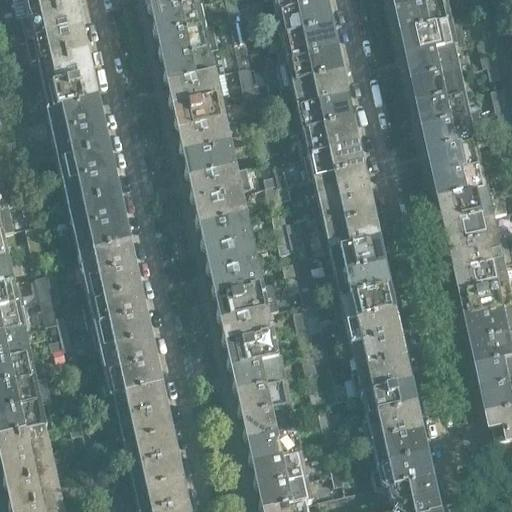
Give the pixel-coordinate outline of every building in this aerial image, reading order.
[(73,15),(69,0),(26,0),(24,1),(30,24),(73,15)] [(192,10),(190,0),(147,0),(148,5),(146,9),(148,15),(151,17),(151,19),(192,10)] [(321,9),(319,0),(274,0),(278,19),(321,9)] [(448,6),(446,0),(396,0),(398,3),(395,6),(397,13),(400,14),(401,17),(448,6)] [(237,17),(234,3),(233,1),(223,3),(228,27),(239,25),(237,17)] [(249,15),(246,1),(234,3),(237,17),(249,15)] [(453,30),(448,6),(401,17),(403,27),(401,29),(402,36),(405,38),(406,41),(453,30)] [(202,8),(192,10),(151,19),(154,29),(151,32),(153,39),(156,41),(157,43),(198,34),(207,31),(202,8)] [(327,33),(321,9),(278,19),(284,42),(327,33)] [(488,22),(486,13),(485,10),(474,13),(477,25),(488,22)] [(501,31),(497,11),(486,13),(488,22),(490,33),(501,31)] [(78,39),(73,15),(30,24),(35,48),(78,39)] [(491,34),(490,33),(488,22),(477,25),(480,37),(491,34)] [(243,42),(239,27),(239,25),(228,27),(234,51),(244,48),(243,42)] [(459,54),(453,30),(406,41),(408,51),(406,53),(407,60),(411,62),(411,64),(453,55),(454,55),(459,54)] [(207,31),(198,34),(157,43),(159,53),(157,56),(158,63),(162,65),(162,67),(203,58),(217,54),(211,31),(207,31)] [(505,48),(501,31),(490,33),(491,34),(493,46),(494,50),(505,48)] [(332,57),(327,33),(284,42),(289,66),(332,57)] [(82,57),(84,55),(83,48),(80,47),(78,39),(35,48),(26,50),(31,74),(40,72),(83,62),(82,57)] [(256,48),(254,40),(243,42),(244,48),(245,51),(256,48)] [(247,60),(245,51),(244,48),(234,51),(239,74),(249,72),(247,60)] [(258,57),(256,48),(245,51),(247,60),(258,57)] [(217,54),(203,58),(162,67),(164,77),(162,80),(164,86),(167,89),(167,90),(208,81),(218,79),(223,78),(218,54),(217,54)] [(9,79),(4,55),(0,56),(0,78),(1,81),(9,79)] [(459,79),(454,55),(453,55),(411,64),(413,74),(411,77),(413,84),(416,85),(417,88),(459,79)] [(511,79),(506,55),(496,57),(496,58),(499,70),(501,81),(511,79)] [(339,76),(338,69),(334,68),(332,57),(289,66),(278,69),(283,93),(294,90),(337,80),(337,79),(339,76)] [(499,70),(496,58),(487,60),(490,72),(499,70)] [(89,86),(86,72),(88,70),(86,63),(83,62),(40,72),(46,96),(89,86)] [(501,82),(501,81),(499,70),(490,72),(492,84),(501,82)] [(255,97),(253,90),(251,78),(238,81),(242,99),(255,97)] [(218,79),(208,81),(167,90),(170,101),(167,104),(169,110),(172,112),(173,115),(204,107),(204,104),(213,102),(217,101),(222,100),(218,79)] [(464,103),(459,79),(417,88),(419,98),(416,101),(418,108),(421,109),(422,112),(464,103)] [(511,103),(511,82),(511,79),(501,81),(501,82),(504,94),(506,105),(511,103)] [(343,104),(340,93),(342,91),(341,84),(338,83),(337,80),(294,90),(283,93),(281,93),(286,117),(292,115),(300,114),(343,104)] [(94,110),(89,86),(46,96),(51,120),(94,110)] [(267,96),(265,87),(253,90),(255,97),(255,99),(267,96)] [(17,102),(15,93),(4,95),(6,103),(6,105),(17,102)] [(269,105),(267,96),(255,99),(257,107),(269,105)] [(257,107),(255,99),(255,97),(242,99),(247,123),(260,120),(257,107)] [(219,129),(215,112),(219,111),(217,101),(213,102),(204,104),(204,107),(173,115),(175,124),(173,128),(174,134),(177,136),(178,138),(219,129)] [(19,111),(17,102),(6,105),(7,109),(8,113),(19,111)] [(469,127),(464,103),(422,112),(424,122),(422,125),(423,132),(426,133),(427,136),(469,127)] [(348,128),(343,104),(300,114),(292,115),(298,139),(305,138),(348,128)] [(509,118),(507,106),(498,108),(500,120),(509,118)] [(10,123),(8,113),(7,109),(0,110),(0,123),(0,125),(10,123)] [(99,134),(94,110),(51,120),(48,120),(53,144),(99,134)] [(511,129),(509,118),(500,120),(503,132),(511,130),(511,129)] [(263,134),(261,123),(260,120),(247,123),(252,147),(265,144),(263,134)] [(475,150),(469,127),(427,136),(429,146),(427,148),(429,156),(432,157),(432,160),(475,150)] [(353,152),(348,128),(305,138),(298,139),(303,163),(310,161),(353,152)] [(224,150),(224,149),(219,129),(178,138),(180,148),(178,152),(179,158),(183,160),(183,162),(215,155),(214,152),(224,150)] [(276,144),(273,132),(263,134),(265,144),(266,146),(276,144)] [(103,152),(106,150),(104,143),(101,142),(99,134),(53,144),(59,168),(105,157),(104,157),(103,152)] [(28,150),(25,136),(14,139),(15,146),(16,152),(28,150)] [(268,158),(266,146),(265,144),(252,147),(258,171),(271,168),(268,158)] [(279,156),(276,144),(266,146),(268,158),(279,156)] [(18,158),(16,152),(15,146),(5,148),(8,160),(18,158)] [(230,177),(226,160),(230,159),(227,149),(224,149),(224,150),(214,152),(215,155),(183,162),(185,172),(183,175),(185,182),(188,184),(189,186),(230,177)] [(31,163),(28,150),(16,152),(18,158),(19,165),(31,163)] [(480,174),(475,150),(432,160),(435,170),(432,172),(434,179),(437,181),(438,184),(480,174)] [(360,171),(359,164),(356,163),(353,152),(310,161),(303,163),(308,187),(315,185),(358,176),(358,174),(360,171)] [(110,181),(107,167),(109,165),(107,158),(104,157),(105,157),(59,168),(64,191),(110,181)] [(19,165),(18,158),(8,160),(7,160),(13,184),(23,181),(22,176),(19,165)] [(288,191),(283,169),(271,172),(272,173),(276,191),(276,194),(288,191)] [(245,173),(230,177),(189,186),(191,196),(189,199),(190,205),(193,208),(194,210),(226,203),(225,200),(234,197),(238,196),(249,194),(245,173)] [(263,194),(276,191),(272,173),(267,174),(269,184),(261,185),(263,194)] [(485,198),(486,198),(496,196),(495,193),(490,194),(486,173),(480,174),(438,184),(440,193),(438,196),(439,203),(442,205),(443,207),(485,198)] [(364,200),(361,189),(363,186),(362,179),(359,178),(358,176),(315,185),(321,209),(364,200)] [(115,205),(110,181),(64,191),(69,215),(115,205)] [(38,197),(37,188),(25,191),(27,198),(27,199),(38,197)] [(280,210),(276,194),(276,191),(263,194),(267,213),(280,210)] [(291,208),(288,191),(276,194),(280,210),(291,208)] [(240,224),(236,207),(240,206),(238,196),(234,197),(225,200),(226,203),(194,210),(196,220),(194,223),(195,229),(199,231),(199,234),(240,224)] [(40,206),(38,197),(27,199),(29,207),(29,208),(40,206)] [(29,207),(27,199),(27,198),(17,200),(19,209),(29,207)] [(488,205),(486,198),(485,198),(443,207),(445,217),(443,220),(445,227),(448,229),(448,231),(491,222),(507,218),(503,202),(488,205)] [(369,223),(364,200),(321,209),(326,233),(369,223)] [(120,228),(115,205),(69,215),(74,239),(120,228)] [(31,216),(29,208),(29,207),(19,209),(21,218),(31,216)] [(7,212),(0,213),(0,239),(13,236),(7,212)] [(286,238),(284,228),(282,220),(269,223),(273,241),(286,238)] [(497,246),(491,222),(448,231),(450,241),(448,244),(450,251),(453,252),(454,255),(497,246)] [(374,247),(369,223),(326,233),(331,257),(374,247)] [(245,245),(240,224),(199,234),(201,243),(199,247),(201,253),(204,255),(204,257),(236,250),(235,247),(245,245)] [(297,239),(294,226),(284,228),(286,238),(287,242),(297,239)] [(125,247),(127,245),(125,238),(122,237),(120,228),(74,239),(80,262),(126,252),(125,247)] [(49,244),(46,229),(34,231),(35,233),(38,247),(49,244)] [(40,256),(38,248),(38,247),(35,233),(25,236),(30,258),(40,256)] [(290,257),(289,252),(287,242),(286,238),(273,241),(278,260),(290,257)] [(299,249),(297,239),(287,242),(289,252),(299,249)] [(51,253),(49,244),(38,247),(38,248),(40,256),(51,253)] [(251,272),(247,255),(251,254),(249,244),(245,245),(235,247),(236,250),(204,257),(207,267),(205,271),(206,277),(209,279),(210,281),(251,272)] [(502,269),(497,246),(454,255),(456,265),(453,267),(455,275),(458,276),(459,279),(502,269)] [(381,266),(380,260),(377,258),(374,247),(331,257),(337,281),(380,271),(379,269),(381,266)] [(131,276),(128,263),(130,261),(129,254),(126,252),(80,262),(85,286),(131,276)] [(41,264),(40,256),(30,258),(32,266),(41,264)] [(307,287),(302,263),(292,265),(293,268),(297,286),(298,289),(307,287)] [(297,286),(293,268),(279,271),(283,289),(297,286)] [(507,293),(502,269),(459,279),(461,289),(459,291),(460,299),(464,300),(464,303),(507,293)] [(385,295),(382,284),(385,281),(383,274),(380,273),(380,271),(337,281),(342,304),(385,295)] [(255,292),(251,272),(210,281),(212,291),(210,295),(211,301),(215,303),(215,305),(247,298),(246,295),(255,293),(255,292)] [(136,300),(131,276),(85,286),(90,310),(136,300)] [(60,292),(57,278),(45,280),(48,294),(60,292)] [(301,305),(298,289),(297,286),(283,289),(287,308),(301,305)] [(18,287),(8,289),(0,290),(0,316),(13,313),(23,311),(18,287)] [(313,311),(307,287),(298,289),(301,305),(302,311),(303,313),(313,311)] [(280,316),(277,299),(275,291),(270,292),(269,290),(259,293),(259,292),(255,292),(255,293),(246,295),(247,298),(215,305),(217,315),(215,318),(217,325),(220,327),(220,329),(261,320),(265,319),(280,316)] [(63,305),(60,292),(48,294),(49,297),(51,305),(51,308),(63,305)] [(511,292),(507,293),(464,303),(466,313),(464,315),(466,322),(469,324),(469,327),(511,317),(511,292)] [(390,319),(385,295),(342,304),(332,307),(337,330),(347,328),(390,319)] [(51,305),(49,297),(39,299),(41,307),(51,305)] [(142,323),(136,300),(90,310),(96,333),(142,323)] [(52,313),(51,308),(51,305),(41,307),(43,315),(52,313)] [(23,311),(13,313),(0,316),(0,341),(19,338),(29,335),(23,311)] [(318,335),(313,311),(303,313),(304,316),(307,334),(308,337),(318,335)] [(307,334),(304,316),(290,319),(294,337),(307,334)] [(511,342),(511,317),(469,327),(472,336),(469,339),(471,346),(474,348),(475,350),(511,342)] [(266,340),(270,339),(265,319),(261,320),(220,329),(223,339),(220,342),(222,348),(225,351),(226,353),(257,346),(257,343),(266,340)] [(395,342),(390,319),(347,328),(337,330),(343,354),(352,352),(395,342)] [(146,343),(148,340),(146,333),(143,331),(142,323),(96,333),(84,336),(90,360),(101,357),(147,347),(146,343)] [(70,339),(67,326),(56,329),(59,342),(70,339)] [(312,352),(308,337),(307,334),(294,337),(298,355),(312,352)] [(323,358),(318,335),(308,337),(312,352),(313,358),(313,361),(323,358)] [(0,367),(24,362),(19,338),(0,341),(0,367)] [(73,350),(70,339),(59,342),(60,348),(61,353),(73,350)] [(272,367),(268,350),(272,349),(270,339),(266,340),(257,343),(257,346),(226,353),(228,363),(226,366),(227,372),(230,374),(231,377),(272,367)] [(403,362),(401,355),(398,354),(395,342),(352,352),(358,376),(401,366),(400,364),(403,362)] [(511,342),(475,350),(477,360),(475,363),(476,370),(479,371),(480,374),(511,367),(511,342)] [(152,371),(149,358),(151,356),(150,349),(147,347),(101,357),(106,381),(152,371)] [(64,364),(61,354),(52,356),(54,366),(64,364)] [(329,382),(323,358),(313,361),(314,362),(318,382),(319,385),(329,382)] [(0,393),(30,387),(24,362),(0,367),(0,393)] [(318,382),(314,362),(299,366),(303,386),(307,385),(318,382)] [(406,390),(404,379),(406,377),(404,370),(401,368),(401,366),(358,376),(363,400),(406,390)] [(279,391),(274,367),(272,367),(231,377),(233,386),(231,390),(232,396),(236,398),(236,400),(279,391)] [(511,367),(480,374),(482,384),(480,387),(482,394),(485,395),(485,398),(511,392),(511,367)] [(157,394),(152,371),(106,381),(111,404),(114,404),(157,394)] [(81,387),(78,374),(67,376),(67,378),(69,389),(81,387)] [(324,408),(319,385),(318,382),(307,385),(313,408),(313,411),(324,408)] [(334,406),(329,382),(319,385),(324,408),(334,406)] [(43,384),(30,387),(0,393),(0,418),(35,411),(49,408),(43,384)] [(83,396),(81,387),(69,389),(71,395),(71,399),(83,396)] [(411,414),(406,390),(363,400),(368,423),(411,414)] [(285,415),(279,391),(236,400),(238,410),(236,413),(238,420),(241,422),(242,424),(285,415)] [(511,392),(485,398),(488,408),(485,411),(487,418),(490,419),(491,422),(511,417),(511,392)] [(163,419),(157,394),(114,404),(120,428),(163,419)] [(72,403),(71,399),(71,395),(61,397),(63,405),(72,403)] [(74,411),(72,403),(63,405),(64,413),(74,411)] [(41,435),(35,411),(0,418),(0,444),(38,436),(41,435)] [(417,438),(411,414),(368,423),(352,427),(358,451),(374,447),(417,438)] [(290,438),(285,415),(242,424),(244,434),(242,437),(243,444),(246,446),(247,448),(290,438)] [(329,430),(327,419),(326,416),(315,419),(318,432),(329,430)] [(339,430),(336,417),(327,419),(329,430),(329,432),(339,430)] [(511,448),(511,417),(491,422),(497,452),(511,448)] [(169,436),(168,429),(165,428),(163,419),(120,428),(125,453),(168,443),(167,438),(169,436)] [(77,428),(68,431),(70,442),(80,440),(77,428)] [(334,454),(331,441),(329,432),(329,430),(318,432),(321,445),(320,445),(322,456),(334,454)] [(341,439),(339,430),(329,432),(331,441),(341,439)] [(44,460),(38,436),(0,444),(0,462),(2,470),(44,460)] [(295,462),(290,438),(247,448),(249,458),(247,461),(248,467),(252,470),(252,472),(295,462)] [(424,457),(422,450),(419,449),(417,438),(374,447),(379,471),(422,462),(421,460),(424,457)] [(173,466),(170,453),(173,451),(171,444),(168,443),(125,453),(127,462),(129,462),(132,476),(173,466)] [(337,465),(335,456),(334,454),(322,456),(325,467),(326,467),(337,465)] [(49,485),(44,460),(2,470),(4,481),(2,484),(4,491),(7,493),(7,494),(49,485)] [(300,486),(295,462),(252,472),(254,482),(252,485),(254,491),(257,493),(257,496),(300,486)] [(427,485),(425,474),(427,472),(426,465),(422,464),(422,462),(379,471),(384,495),(391,494),(427,485)] [(350,478),(347,464),(337,466),(339,477),(340,480),(350,478)] [(78,478),(89,476),(86,465),(76,467),(78,478)] [(339,477),(337,466),(337,465),(326,467),(329,480),(339,477)] [(179,490),(173,466),(132,476),(137,499),(179,490)] [(91,485),(89,476),(78,478),(81,489),(91,487),(91,485)] [(343,493),(340,480),(339,477),(329,480),(333,495),(343,493)] [(352,490),(350,478),(340,480),(343,493),(352,490)] [(43,511),(55,510),(49,485),(7,494),(10,506),(7,509),(8,511),(43,511)] [(433,511),(427,485),(391,494),(394,508),(399,511),(400,511),(407,511),(410,511),(433,511)] [(306,510),(300,486),(257,496),(260,505),(257,509),(258,511),(296,511),(300,511),(306,510)] [(183,511),(179,490),(137,499),(139,511),(183,511)] [(373,503),(372,495),(356,499),(357,507),(373,503)] [(357,507),(356,499),(345,501),(347,511),(351,511),(358,511),(357,507)] [(347,511),(345,501),(333,504),(335,511),(347,511)]
